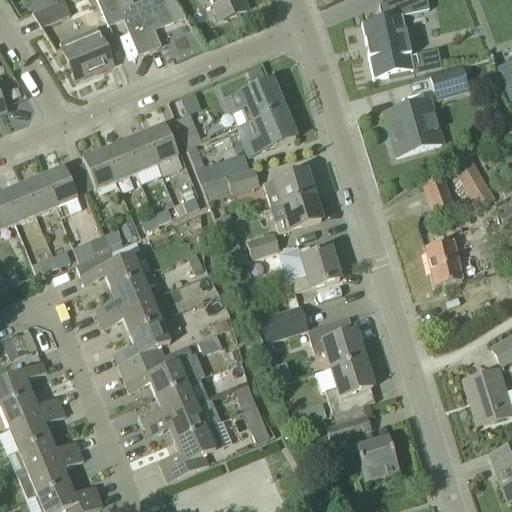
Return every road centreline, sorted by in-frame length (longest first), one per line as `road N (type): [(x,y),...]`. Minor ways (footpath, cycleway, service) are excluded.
road 1 (residential): [(454,511),(306,34)]
road 2 (residential): [(136,511),(51,310),(26,301),(0,313)]
road 3 (residential): [(62,129),(306,34)]
